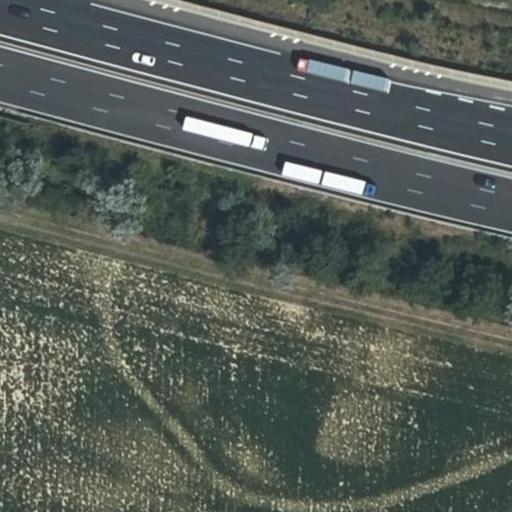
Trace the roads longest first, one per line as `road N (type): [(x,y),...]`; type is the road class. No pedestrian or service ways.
road 1 (track): [(0,216),(511,355)]
road 2 (motorway): [(0,72),(511,205)]
road 3 (motorway): [(511,136),(0,6)]
